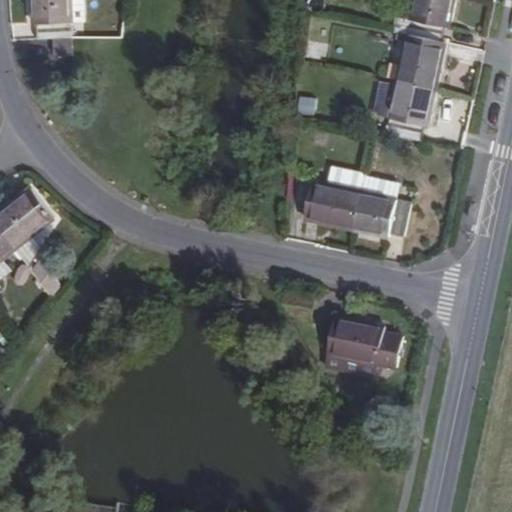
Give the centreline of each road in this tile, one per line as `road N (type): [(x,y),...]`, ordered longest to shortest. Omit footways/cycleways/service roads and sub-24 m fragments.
road 1 (residential): [(478,306),(154,233),(65,174),(31,131)]
road 2 (residential): [(435,511),(478,306)]
road 3 (residential): [(478,306),(511,142)]
